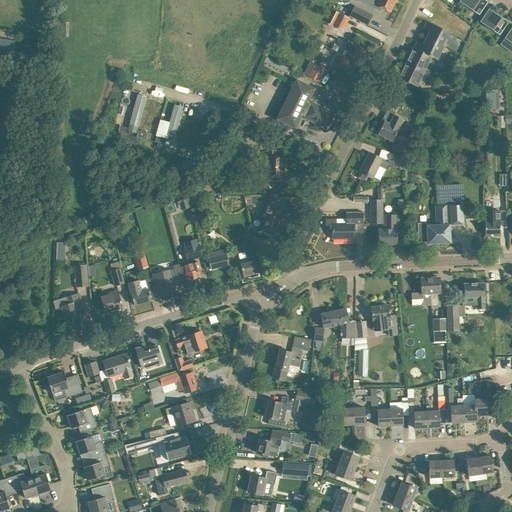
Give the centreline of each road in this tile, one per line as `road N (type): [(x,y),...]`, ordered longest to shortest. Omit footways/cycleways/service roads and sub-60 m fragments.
road 1 (unclassified): [(16,365),(222,300),(259,303)]
road 2 (unclassified): [(511,258),(336,266),(288,281)]
road 3 (residential): [(338,162),(238,112),(135,82)]
road 4 (unclassified): [(208,511),(259,303)]
road 5 (unclassified): [(338,162),(417,0)]
road 6 (residential): [(61,511),(70,481),(16,365)]
road 7 (unclassified): [(288,281),(291,245),(338,162)]
